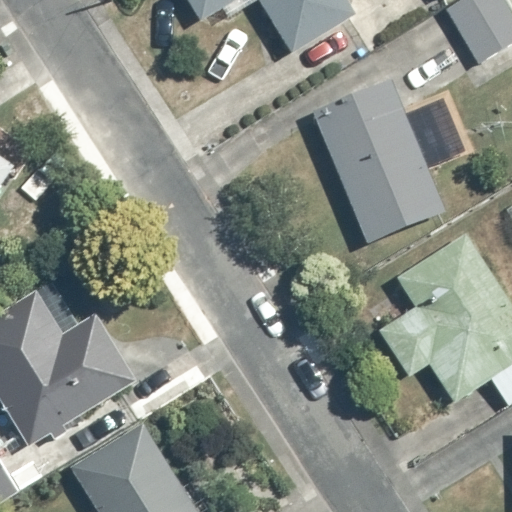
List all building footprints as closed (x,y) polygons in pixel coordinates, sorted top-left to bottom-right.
[(197,0),(211,25),(234,12),(240,22),(273,3),(302,52),(368,15),(359,0),(197,0)] [(511,1),(511,0),(445,0),(479,64),(511,46),(511,1)] [(356,106),(324,120),(375,242),(452,209),(396,78),(352,96),(356,106)] [(0,205),(29,164),(0,145),(0,205)] [(511,406),(511,302),(469,235),(403,277),(422,307),(385,331),(413,376),(433,363),(457,402),(494,379),(511,407),(511,406)] [(101,311),(75,268),(0,313),(0,396),(32,450),(144,383),(101,311)] [(201,511),(147,425),(75,470),(101,511),(201,511)] [(0,504),(23,491),(0,451),(0,504)]
